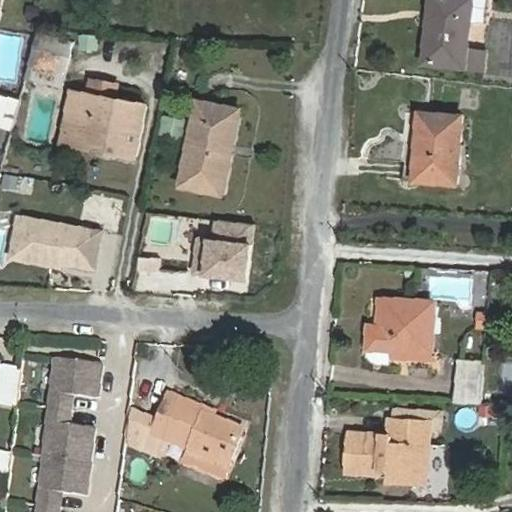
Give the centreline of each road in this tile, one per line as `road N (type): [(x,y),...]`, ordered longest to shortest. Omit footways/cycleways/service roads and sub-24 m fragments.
road 1 (residential): [(308,325),(340,0)]
road 2 (residential): [(0,311),(308,325)]
road 3 (residential): [(295,511),(308,325)]
